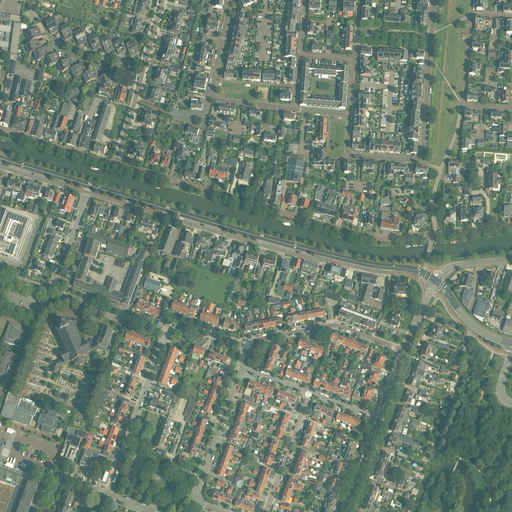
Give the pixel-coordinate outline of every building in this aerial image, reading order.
[(141,4),(140,7),(146,8),(148,2),(140,0),(138,0),(138,3),(141,4)] [(217,0),(216,8),(222,9),(223,5),(224,2),(223,0),(217,0)] [(363,8),(372,9),(372,3),(378,4),(378,0),(366,0),(366,9),(363,8)] [(483,0),(477,0),(477,2),(477,6),(476,10),(483,11),(484,11),(485,7),(483,7),(483,0)] [(510,7),(504,6),(503,12),(511,12),(511,2),(510,3),(510,7)] [(321,6),(309,5),(309,10),(315,11),(315,15),(320,15),(322,15),(322,11),(320,11),(321,6)] [(146,8),(140,7),(138,14),(144,16),(146,8)] [(355,8),(344,7),(343,17),(348,17),(348,13),(354,14),(355,8)] [(239,9),(236,23),(248,25),(242,24),(245,11),(239,9)] [(401,11),(400,17),(398,17),(384,16),(384,23),(397,24),(410,25),(411,18),(404,18),(405,12),(401,11)] [(427,12),(416,11),(416,12),(421,12),(420,21),(416,20),(415,25),(426,26),(427,12)] [(175,18),(175,19),(182,21),(183,18),(185,18),(186,15),(176,12),(175,15),(174,15),(174,18),(175,18)] [(369,13),(362,12),(362,21),(374,22),(374,17),(368,17),(369,13)] [(210,15),(208,25),(218,27),(220,21),(213,20),(214,16),(210,15)] [(45,23),(51,34),(59,30),(53,18),(45,23)] [(475,29),(481,30),(481,25),(492,26),(492,19),(475,18),(475,29)] [(175,19),(173,25),(181,27),(182,21),(175,19)] [(134,26),(134,27),(140,28),(142,22),(136,20),(135,24),(133,23),(132,26),(134,26)] [(502,27),(507,27),(506,34),(511,34),(511,22),(507,22),(503,22),(502,27)] [(21,24),(14,23),(10,53),(17,54),(21,24)] [(236,23),(235,28),(246,31),(248,25),(236,23)] [(308,23),(308,24),(307,34),(317,35),(318,30),(314,30),(314,24),(308,23)] [(60,29),(66,41),(74,36),(68,25),(60,29)] [(171,31),(181,34),(182,28),(181,27),(173,25),(171,31)] [(218,27),(208,25),(206,34),(210,35),(211,31),(217,33),(218,27)] [(42,36),(38,28),(26,34),(30,42),(42,36)] [(235,28),(234,34),(245,36),(246,32),(246,31),(235,28)] [(343,33),(342,39),(352,40),(353,29),(347,28),(347,33),(343,33)] [(74,34),(80,46),(88,42),(82,30),(74,34)] [(234,34),(232,39),(242,41),(244,42),(245,36),(234,34)] [(88,39),(94,51),(102,47),(96,35),(88,39)] [(100,41),(106,53),(114,49),(109,37),(100,41)] [(168,37),(166,44),(174,46),(174,45),(177,46),(178,40),(168,37)] [(113,43),(119,55),(127,51),(121,39),(113,43)] [(352,40),(342,39),(342,46),(346,47),(345,50),(351,51),(352,40)] [(42,48),(37,40),(26,46),(30,54),(42,48)] [(125,45),(131,57),(139,53),(134,41),(125,45)] [(312,52),(323,53),(323,47),(319,46),(319,42),(313,42),(312,52)] [(198,52),(212,56),(213,50),(207,49),(208,45),(203,44),(202,43),(201,47),(203,48),(201,53),(198,52)] [(478,53),(484,54),(485,50),(483,50),(484,44),(473,43),(472,49),(478,50),(478,53)] [(166,44),(164,50),(175,53),(175,52),(172,52),(174,46),(166,44)] [(49,56),(45,47),(33,53),(37,62),(49,56)] [(362,49),(361,60),(365,60),(365,56),(371,56),(372,53),(372,51),(372,50),(362,49)] [(163,55),(162,56),(173,59),(170,58),(171,55),(174,55),(175,53),(164,50),(164,52),(163,52),(162,55),(163,55)] [(230,50),(229,56),(241,59),(240,59),(242,52),(230,50)] [(207,55),(212,56),(198,52),(196,62),(199,63),(199,64),(205,65),(207,55)] [(505,57),(505,63),(511,64),(511,53),(502,52),(501,57),(505,57)] [(61,61),(57,53),(45,59),(49,67),(61,61)] [(424,65),(424,54),(411,53),(410,60),(419,60),(419,64),(424,65)] [(173,59),(162,56),(161,62),(171,65),(173,59)] [(229,56),(227,66),(233,68),(234,62),(240,63),(241,59),(229,56)] [(74,67),(70,58),(58,64),(62,73),(74,67)] [(295,59),(283,58),(282,62),(288,62),(288,68),(294,69),(295,59)] [(361,60),(360,70),(372,71),(373,67),(367,66),(367,65),(367,61),(365,60),(361,60)] [(17,63),(11,61),(8,74),(13,76),(17,63)] [(469,75),(475,76),(476,71),(483,72),(484,63),(477,62),(476,65),(470,64),(469,75)] [(511,64),(505,63),(500,63),(499,69),(498,69),(497,73),(504,73),(504,69),(510,70),(511,64)] [(86,72),(82,64),(70,69),(74,78),(86,72)] [(303,65),(302,73),(309,74),(309,73),(314,73),(314,75),(315,66),(303,65)] [(224,79),(234,80),(235,73),(230,73),(231,67),(233,68),(227,66),(224,79)] [(341,75),(341,76),(348,77),(348,68),(336,67),(336,77),(336,75),(341,75)] [(158,73),(157,74),(165,76),(168,77),(170,71),(167,71),(167,70),(163,69),(159,68),(158,71),(157,73),(158,73)] [(98,78),(94,69),(82,75),(86,83),(98,78)] [(35,82),(41,83),(43,73),(37,72),(35,82)] [(99,78),(104,86),(115,81),(111,72),(99,78)] [(197,73),(195,83),(206,85),(207,79),(201,78),(202,74),(197,73)] [(165,76),(157,74),(157,75),(156,75),(156,77),(156,78),(155,82),(159,83),(159,84),(163,85),(165,76)] [(296,75),(290,74),(289,79),(283,79),(283,83),(296,84),(296,75)] [(11,128),(19,131),(23,119),(24,117),(20,116),(22,109),(23,109),(24,105),(27,106),(28,101),(32,83),(22,80),(22,78),(17,77),(11,102),(16,103),(16,107),(15,109),(11,128)] [(167,83),(166,87),(179,91),(180,85),(170,82),(170,84),(167,83)] [(206,85),(195,83),(193,92),(198,93),(199,89),(205,91),(206,85)] [(116,93),(119,94),(126,96),(127,92),(126,92),(126,89),(120,88),(118,87),(116,93)] [(106,97),(107,98),(109,91),(104,89),(100,88),(98,95),(106,97)] [(153,88),(151,94),(162,97),(163,94),(165,93),(166,91),(153,88)] [(291,102),(292,90),(285,89),(285,90),(283,89),(283,95),(281,95),(281,101),(291,102)] [(467,101),(477,102),(478,102),(478,96),(473,96),(474,92),(467,91),(467,101)] [(126,96),(119,94),(116,93),(113,102),(119,103),(120,102),(123,102),(123,100),(125,101),(126,96)] [(503,93),(502,99),(499,99),(498,103),(508,104),(509,93),(503,93)] [(162,97),(151,94),(149,100),(160,104),(162,97)] [(36,121),(38,117),(40,111),(41,107),(43,100),(37,98),(33,111),(34,111),(34,112),(35,112),(33,119),(36,121)] [(300,106),(312,107),(313,98),(312,98),(312,100),(307,99),(307,98),(301,98),(300,106)] [(334,99),(333,109),(345,110),(346,101),(339,101),(339,102),(334,101),(334,99)] [(53,100),(49,111),(55,113),(58,102),(53,100)] [(100,143),(102,136),(112,108),(109,107),(111,102),(105,100),(104,106),(98,123),(96,127),(95,127),(92,136),(91,140),(97,142),(97,144),(96,144),(94,152),(95,153),(95,152),(98,153),(98,154),(100,154),(103,155),(104,155),(106,147),(107,147),(106,147),(102,146),(102,145),(101,145),(100,145),(100,143)] [(191,104),(191,110),(202,110),(203,101),(198,100),(196,100),(196,104),(191,104)] [(414,108),(413,110),(420,111),(421,102),(409,102),(414,102),(414,108)] [(64,103),(60,117),(61,117),(57,129),(64,131),(68,119),(73,121),(77,108),(72,106),(73,104),(69,103),(68,105),(64,103)] [(8,126),(9,126),(12,113),(10,113),(10,112),(11,108),(5,107),(4,109),(4,111),(0,123),(8,126)] [(406,118),(420,119),(420,111),(413,110),(413,113),(408,113),(408,118),(406,118)] [(40,111),(38,117),(44,119),(46,113),(45,113),(40,111)] [(78,111),(69,136),(67,144),(75,147),(79,133),(80,133),(82,126),(80,125),(84,113),(78,111)] [(465,111),(464,122),(469,123),(469,122),(471,123),(471,118),(478,119),(479,112),(465,111)] [(19,131),(25,133),(28,122),(29,119),(24,117),(23,119),(19,131)] [(149,119),(142,117),(140,121),(141,121),(141,123),(147,125),(150,126),(151,123),(148,122),(149,119)] [(209,127),(221,130),(223,120),(211,117),(209,127)] [(25,133),(30,135),(34,123),(33,123),(34,120),(29,119),(28,122),(25,133)] [(37,119),(37,122),(32,136),(41,139),(45,125),(43,124),(44,121),(37,119)] [(91,140),(95,127),(94,127),(96,122),(88,120),(79,148),(87,150),(91,140)] [(321,127),(320,131),(326,132),(327,121),(317,120),(317,126),(321,127)] [(50,136),(49,139),(54,141),(57,133),(54,132),(55,130),(56,130),(58,123),(54,122),(51,129),(52,129),(52,131),(50,136)] [(256,136),(257,136),(263,137),(263,132),(264,130),(264,127),(251,125),(251,130),(257,130),(256,136)] [(199,130),(190,126),(189,128),(187,127),(186,131),(188,132),(187,133),(192,134),(189,143),(197,145),(200,138),(197,137),(199,130)] [(500,133),(499,136),(499,137),(506,137),(506,133),(506,132),(506,131),(506,130),(506,127),(494,126),(494,133),(500,133)] [(353,136),(353,138),(357,138),(359,139),(360,133),(366,133),(366,129),(354,128),(353,136)] [(63,134),(62,136),(60,142),(66,144),(71,130),(69,129),(69,130),(66,129),(65,134),(63,134)] [(278,134),(278,136),(278,139),(284,139),(285,134),(291,134),(292,130),(279,129),(279,131),(278,134)] [(326,132),(320,131),(320,136),(316,135),(316,142),(326,142),(326,132)] [(354,150),(361,151),(361,144),(357,144),(357,138),(353,138),(352,150),(354,150)] [(462,140),(462,150),(468,150),(468,145),(474,145),(475,140),(462,140)] [(177,159),(178,159),(178,161),(182,163),(183,161),(184,161),(185,156),(190,157),(193,150),(187,149),(188,148),(184,147),(185,144),(179,142),(177,149),(180,149),(177,159)] [(402,150),(403,146),(400,146),(401,142),(395,142),(394,154),(400,154),(400,150),(402,150)] [(136,158),(139,147),(140,146),(133,144),(131,152),(130,155),(136,157),(136,158)] [(411,144),(411,150),(406,150),(406,154),(417,155),(418,145),(413,144),(411,144)] [(139,147),(136,158),(143,160),(145,151),(142,150),(142,148),(139,147)] [(154,164),(157,165),(158,164),(158,165),(161,155),(157,154),(159,149),(154,148),(152,157),(150,156),(150,159),(151,159),(150,162),(154,163),(154,164)] [(244,154),(252,156),(254,150),(245,148),(244,154)] [(323,167),(324,167),(324,161),(325,153),(319,152),(318,158),(314,158),(314,165),(323,166),(323,167)] [(160,165),(161,165),(161,166),(163,167),(164,166),(164,167),(165,166),(168,167),(171,158),(170,158),(172,154),(168,153),(166,157),(163,156),(160,165)] [(290,155),(285,181),(300,184),(305,157),(290,155)] [(196,173),(196,172),(199,162),(199,161),(195,161),(193,170),(191,169),(191,172),(186,171),(185,177),(195,179),(196,173)] [(324,161),(324,167),(330,167),(329,171),(334,171),(335,161),(324,161)] [(459,162),(449,161),(448,174),(458,174),(459,162)] [(199,173),(197,180),(202,181),(204,173),(206,164),(199,162),(196,172),(199,173)] [(345,162),(344,173),(354,174),(355,169),(351,169),(351,163),(345,162)] [(215,178),(218,167),(218,166),(218,167),(215,166),(215,164),(215,163),(215,164),(212,163),(209,177),(212,177),(212,178),(214,179),(215,178)] [(238,180),(248,182),(252,166),(242,163),(238,180)] [(363,170),(369,170),(369,174),(373,174),(374,164),(363,164),(363,170)] [(384,176),(393,177),(394,166),(388,165),(388,172),(384,171),(384,176)] [(394,166),(393,177),(394,172),(400,172),(399,176),(404,177),(405,167),(394,166)] [(218,167),(215,178),(216,179),(216,180),(218,180),(219,179),(223,180),(224,177),(227,177),(228,175),(227,175),(227,174),(228,174),(229,169),(226,169),(218,167)] [(420,168),(416,167),(416,174),(423,175),(423,178),(427,179),(428,168),(424,168),(420,168)] [(501,176),(489,176),(489,190),(493,190),(493,189),(497,189),(497,186),(498,185),(501,185),(501,176)] [(10,194),(12,195),(16,182),(14,182),(14,181),(10,179),(7,188),(11,189),(10,194)] [(266,198),(266,199),(270,199),(272,189),(268,189),(269,187),(270,187),(270,184),(269,184),(270,181),(265,180),(262,197),(266,198)] [(275,186),(272,203),(278,205),(280,196),(278,196),(278,194),(279,194),(283,194),(285,182),(280,181),(279,187),(275,186)] [(16,182),(12,195),(15,195),(16,193),(19,194),(18,199),(21,200),(23,193),(24,189),(21,188),(23,183),(18,182),(18,183),(16,182)] [(29,197),(32,198),(35,188),(32,187),(33,186),(28,185),(26,193),(30,195),(29,197)] [(35,188),(32,198),(34,198),(35,196),(39,197),(41,188),(37,187),(36,188),(35,188)] [(46,194),(43,194),(41,201),(43,202),(45,198),(47,199),(47,200),(52,202),(54,193),(47,190),(46,194)] [(325,203),(331,205),(334,205),(338,193),(329,190),(325,203)] [(290,195),(287,195),(286,200),(289,200),(288,204),(291,205),(291,206),(294,207),(294,206),(295,206),(296,197),(293,197),(293,194),(290,193),(290,195)] [(66,195),(60,210),(69,213),(69,212),(70,212),(71,209),(70,209),(74,198),(66,195)] [(306,200),(302,199),(300,207),(301,208),(304,209),(304,208),(305,209),(307,209),(309,201),(310,196),(307,196),(306,200)] [(321,214),(322,215),(325,205),(325,204),(319,203),(319,204),(317,209),(316,211),(317,212),(316,212),(321,214)] [(325,205),(322,215),(324,215),(324,214),(333,217),(336,208),(330,207),(331,205),(325,203),(325,204),(325,205)] [(97,214),(99,206),(100,206),(98,205),(96,204),(96,205),(94,204),(91,216),(93,217),(93,218),(96,219),(97,214)] [(460,210),(461,221),(467,221),(467,210),(466,207),(462,207),(462,204),(458,204),(458,205),(454,205),(455,210),(460,210)] [(111,210),(99,206),(97,214),(104,216),(103,218),(108,219),(108,217),(109,217),(111,210)] [(508,207),(504,207),(503,217),(504,217),(506,218),(507,217),(511,217),(511,206),(508,206),(508,207)] [(350,212),(348,221),(353,222),(354,218),(355,218),(356,214),(357,214),(358,208),(354,207),(353,213),(350,212)] [(475,209),(473,209),(473,218),(474,218),(475,219),(477,219),(477,218),(480,218),(480,219),(482,219),(482,218),(483,218),(483,209),(480,209),(480,208),(475,208),(475,209)] [(0,254),(2,255),(6,256),(8,257),(17,260),(16,259),(17,257),(17,255),(20,249),(20,248),(22,242),(23,241),(25,235),(25,233),(29,224),(29,223),(30,220),(32,221),(32,220),(6,210),(6,211),(7,212),(6,214),(6,216),(2,225),(2,226),(0,231),(0,254)] [(114,218),(121,220),(123,212),(116,210),(114,218)] [(455,220),(455,213),(452,213),(452,211),(448,211),(449,213),(447,213),(447,218),(445,218),(445,221),(447,221),(447,222),(449,222),(449,223),(451,223),(451,222),(453,222),(452,220),(455,220)] [(368,216),(367,216),(365,225),(366,225),(367,227),(369,227),(370,226),(371,226),(373,217),(374,213),(369,212),(368,216)] [(392,230),(397,231),(398,223),(397,223),(398,218),(392,217),(392,214),(382,213),(379,229),(381,230),(381,229),(385,229),(385,230),(392,231),(392,230)] [(57,224),(56,227),(63,230),(65,223),(57,220),(58,217),(50,214),(48,218),(54,220),(53,222),(57,224)] [(124,226),(129,228),(130,224),(133,224),(136,216),(129,214),(126,222),(124,226)] [(426,215),(423,215),(413,216),(414,219),(412,219),(413,222),(414,222),(414,226),(415,226),(416,227),(418,226),(419,225),(424,225),(424,224),(427,223),(426,219),(426,215)] [(141,228),(152,231),(154,224),(143,220),(141,228)] [(86,232),(92,234),(94,228),(88,226),(86,232)] [(159,251),(163,252),(169,254),(177,231),(168,228),(159,251)] [(52,236),(50,241),(58,243),(59,243),(60,240),(59,240),(60,239),(59,238),(59,237),(56,236),(57,234),(46,230),(45,234),(52,236)] [(182,242),(188,244),(191,234),(185,232),(185,233),(184,233),(183,236),(184,237),(182,242)] [(87,243),(88,243),(84,255),(95,259),(100,244),(107,246),(105,253),(127,259),(130,249),(133,250),(134,247),(131,246),(88,233),(86,240),(86,241),(85,241),(87,243)] [(199,246),(202,247),(205,238),(202,237),(202,238),(199,237),(195,248),(199,249),(199,246)] [(205,238),(202,247),(205,248),(204,251),(206,252),(206,250),(208,251),(211,240),(208,239),(205,238)] [(50,241),(48,247),(56,250),(58,246),(57,246),(58,243),(50,241)] [(217,242),(214,249),(214,251),(211,250),(211,252),(210,255),(207,262),(211,263),(213,256),(213,255),(216,256),(216,254),(219,255),(220,252),(223,243),(220,242),(219,243),(217,242)] [(186,253),(182,252),(185,245),(179,243),(174,256),(184,259),(186,253)] [(223,243),(220,252),(223,253),(222,256),(225,257),(229,246),(226,245),(226,244),(223,243)] [(239,269),(241,262),(243,257),(242,257),(246,246),(236,243),(232,254),(240,256),(239,258),(238,258),(237,260),(234,267),(239,269)] [(45,249),(44,251),(54,255),(55,252),(56,250),(48,247),(47,250),(45,249)] [(105,288),(93,283),(93,281),(86,278),(93,261),(83,258),(76,278),(77,278),(76,280),(73,286),(119,303),(120,303),(121,303),(121,304),(128,306),(144,262),(146,263),(149,253),(140,250),(138,257),(136,257),(123,294),(114,291),(118,281),(109,278),(105,288)] [(54,255),(44,251),(42,255),(45,256),(44,257),(51,260),(51,259),(52,259),(53,258),(54,255)] [(251,264),(251,265),(254,254),(250,253),(247,253),(245,263),(241,262),(239,269),(242,270),(244,265),(245,265),(245,264),(250,265),(251,264)] [(254,254),(251,265),(254,265),(253,266),(254,268),(255,268),(254,274),(257,275),(259,267),(257,266),(259,256),(257,255),(257,254),(254,254)] [(266,266),(269,267),(271,258),(268,257),(268,258),(265,257),(263,266),(265,267),(266,266)] [(299,261),(296,260),(292,270),(295,271),(295,268),(299,269),(302,262),(301,262),(301,261),(299,260),(299,261)] [(175,261),(170,272),(174,274),(176,274),(178,270),(180,265),(180,263),(179,262),(175,261)] [(284,262),(283,262),(280,272),(284,273),(282,279),(287,280),(288,275),(289,274),(290,268),(288,268),(289,263),(286,262),(284,261),(284,262)] [(37,262),(35,267),(43,270),(45,267),(44,267),(45,265),(44,265),(44,264),(39,262),(39,263),(37,262)] [(306,274),(307,271),(309,264),(309,263),(307,262),(307,263),(304,262),(301,269),(302,269),(301,271),(301,272),(306,274)] [(309,264),(307,271),(316,274),(318,267),(316,266),(315,265),(314,265),(313,265),(309,264)] [(327,278),(327,277),(325,279),(331,281),(332,278),(334,279),(335,276),(344,279),(347,270),(342,269),(342,268),(337,267),(337,266),(335,266),(331,265),(330,265),(330,266),(328,273),(325,272),(323,277),(327,278)] [(485,288),(490,273),(487,272),(487,273),(484,273),(482,280),(481,286),(485,288)] [(495,275),(490,273),(485,288),(490,289),(492,283),(494,279),(493,279),(495,275)] [(503,290),(511,293),(511,275),(508,274),(503,290)] [(361,283),(369,284),(370,277),(363,275),(361,283)] [(460,286),(466,288),(461,301),(469,303),(474,289),(470,288),(474,278),(464,275),(464,276),(463,276),(461,280),(462,280),(460,286)] [(372,292),(376,293),(377,290),(373,289),(374,285),(376,286),(378,278),(370,277),(369,284),(361,283),(361,287),(362,288),(358,302),(368,306),(372,292)] [(144,288),(158,293),(161,284),(147,279),(144,288)] [(344,290),(351,291),(353,281),(347,279),(344,290)] [(283,289),(291,292),(293,286),(285,283),(283,289)] [(387,294),(387,305),(390,306),(390,299),(392,299),(392,298),(395,298),(395,294),(407,295),(407,289),(410,289),(411,285),(408,285),(407,285),(407,284),(404,284),(404,285),(398,284),(396,284),(395,284),(392,284),(392,288),(394,288),(394,294),(387,294)] [(292,292),(298,294),(301,287),(297,285),(296,288),(294,287),(292,292)] [(374,299),(380,301),(384,291),(378,289),(377,290),(376,293),(374,299)] [(136,309),(142,311),(145,304),(146,303),(139,300),(136,309)] [(338,317),(345,319),(349,310),(342,307),(344,302),(341,300),(337,312),(339,313),(338,317)] [(478,300),(473,315),(484,318),(489,304),(478,300)] [(181,301),(180,304),(179,304),(177,311),(183,313),(185,306),(186,304),(183,303),(183,302),(181,301)] [(171,309),(177,311),(179,304),(174,302),(171,309)] [(142,311),(148,314),(151,307),(145,304),(142,311)] [(323,310),(319,311),(319,308),(319,307),(318,308),(318,304),(315,304),(316,308),(316,311),(317,311),(318,318),(324,317),(323,310)] [(183,313),(188,315),(191,308),(185,306),(183,313)] [(156,308),(153,315),(159,317),(162,310),(156,308)] [(191,308),(188,315),(194,317),(196,310),(191,308)] [(269,321),(270,327),(276,326),(273,313),(273,308),(270,309),(272,317),(272,320),(270,320),(269,315),(268,316),(269,321)] [(293,309),(291,309),(293,323),(300,321),(298,315),(295,315),(294,312),(293,309)] [(345,319),(352,322),(356,312),(349,310),(345,319)] [(208,314),(209,312),(207,311),(206,314),(202,312),(200,319),(205,321),(208,314)] [(211,312),(209,312),(208,314),(205,321),(211,323),(214,316),(210,315),(211,312)] [(275,312),(273,313),(276,326),(282,325),(281,318),(278,319),(277,316),(276,316),(275,312)] [(352,322),(359,325),(363,315),(356,312),(352,322)] [(390,325),(397,327),(397,326),(398,326),(399,324),(398,324),(400,319),(399,319),(400,315),(394,312),(391,319),(392,320),(390,325)] [(214,316),(211,323),(217,326),(219,318),(216,317),(217,316),(217,314),(215,313),(214,316)] [(223,328),(228,330),(232,319),(232,320),(228,318),(229,317),(226,316),(227,315),(223,314),(221,319),(225,320),(223,328)] [(359,325),(367,327),(370,318),(363,315),(359,325)] [(252,317),(250,317),(253,331),(259,330),(258,323),(254,324),(254,322),(254,321),(252,321),(252,317)] [(370,318),(367,327),(374,330),(375,327),(378,328),(381,319),(378,318),(377,320),(370,318)] [(232,319),(228,330),(234,332),(235,329),(237,330),(239,325),(236,324),(237,323),(235,323),(236,320),(232,319)] [(51,372),(52,373),(53,371),(56,372),(55,374),(57,374),(56,374),(59,367),(71,361),(72,363),(74,362),(76,365),(75,365),(76,366),(76,365),(79,366),(79,367),(80,367),(80,366),(83,365),(84,365),(84,364),(85,361),(86,361),(86,360),(85,360),(84,357),(89,355),(88,353),(97,349),(105,352),(105,353),(104,355),(104,356),(113,331),(102,327),(99,335),(101,336),(99,340),(100,340),(99,341),(98,343),(90,347),(88,342),(87,342),(86,338),(81,341),(80,340),(81,339),(81,338),(80,339),(78,334),(79,334),(78,333),(77,334),(75,329),(77,328),(75,325),(76,324),(77,323),(76,321),(74,320),(67,324),(66,321),(64,322),(64,320),(63,321),(63,322),(63,323),(61,324),(60,323),(58,323),(59,323),(60,324),(58,325),(59,328),(53,330),(54,331),(55,331),(58,337),(57,337),(57,338),(58,337),(60,342),(59,342),(59,343),(60,343),(62,347),(61,348),(62,348),(63,348),(65,353),(59,355),(62,360),(55,363),(52,372),(51,372)] [(503,332),(511,334),(511,321),(507,320),(503,332)] [(4,341),(23,348),(30,331),(22,328),(18,326),(10,323),(10,324),(4,341)] [(434,329),(433,332),(444,336),(444,334),(442,334),(444,329),(443,328),(441,327),(440,327),(435,326),(434,326),(433,328),(434,329)] [(125,339),(131,341),(134,335),(128,332),(125,339)] [(444,336),(433,332),(432,335),(431,335),(430,337),(431,337),(431,338),(439,341),(441,336),(443,337),(444,336)] [(465,339),(473,342),(474,338),(467,333),(465,339)] [(335,346),(336,343),(339,336),(333,334),(330,341),(333,342),(332,345),(333,345),(335,346)] [(131,341),(137,343),(139,337),(134,335),(131,341)] [(336,343),(342,345),(345,339),(339,336),(336,343)] [(137,343),(142,346),(145,339),(139,337),(137,343)] [(145,339),(142,346),(148,348),(151,341),(145,339)] [(342,345),(348,347),(351,341),(345,339),(342,345)] [(298,346),(302,348),(304,349),(307,342),(300,340),(298,346)] [(353,342),(351,341),(348,347),(354,349),(356,343),(356,342),(354,341),(353,342)] [(304,349),(310,351),(312,344),(307,342),(304,349)] [(423,350),(431,353),(433,354),(434,352),(435,350),(436,348),(435,348),(436,346),(428,343),(427,345),(425,345),(424,347),(423,347),(422,349),(422,350),(423,350)] [(310,351),(316,353),(318,347),(312,344),(310,351)] [(364,356),(365,356),(368,347),(362,345),(359,351),(358,354),(359,354),(361,355),(362,355),(362,356),(364,356)] [(273,346),(271,352),(277,354),(280,348),(273,346)] [(195,347),(192,356),(199,358),(200,355),(203,356),(205,350),(195,347)] [(318,347),(316,353),(322,355),(324,349),(318,347)] [(171,348),(169,355),(176,357),(177,358),(180,351),(171,348)] [(423,350),(422,350),(420,356),(423,356),(422,359),(434,364),(436,359),(429,357),(431,353),(423,350)] [(0,368),(0,374),(7,377),(11,379),(19,357),(6,352),(0,368)] [(214,363),(215,361),(214,361),(217,354),(211,352),(210,355),(207,354),(205,360),(208,361),(208,359),(212,361),(211,362),(214,363)] [(271,352),(269,358),(275,360),(277,354),(271,352)] [(220,364),(223,356),(217,354),(214,361),(215,361),(220,363),(220,364)] [(378,354),(376,360),(384,362),(385,360),(386,357),(378,354)] [(133,361),(133,362),(143,365),(145,359),(138,357),(135,356),(134,359),(128,357),(127,359),(133,361)] [(223,356),(220,364),(226,366),(229,359),(223,356)] [(269,358),(267,363),(273,366),(276,367),(278,361),(275,360),(269,358)] [(167,360),(165,366),(172,368),(174,363),(167,360)] [(384,362),(376,360),(374,365),(382,368),(383,366),(384,363),(383,363),(384,362)] [(415,365),(414,368),(422,370),(423,368),(425,369),(427,365),(428,366),(429,366),(429,367),(438,370),(439,367),(430,364),(429,363),(423,361),(421,360),(420,363),(416,362),(415,362),(414,364),(414,365),(415,365)] [(126,363),(126,365),(141,370),(143,365),(133,362),(132,365),(126,363)] [(273,366),(267,363),(265,369),(271,372),(273,366)] [(141,370),(126,365),(125,367),(133,371),(132,374),(139,376),(141,370)] [(412,373),(412,374),(420,376),(422,370),(414,368),(413,370),(412,370),(411,372),(411,373),(412,373)] [(286,376),(292,378),(294,371),(288,369),(286,376)] [(294,371),(292,378),(297,380),(300,373),(301,370),(298,369),(297,369),(296,369),(295,369),(294,371)] [(307,373),(303,382),(309,384),(312,378),(308,376),(310,370),(308,369),(307,373)] [(163,371),(161,377),(168,379),(170,374),(163,371)] [(372,371),(370,377),(378,379),(379,379),(379,377),(380,374),(372,371)] [(297,380),(303,382),(307,373),(304,372),(303,375),(300,373),(297,380)] [(409,378),(409,379),(420,383),(422,377),(420,376),(412,374),(411,373),(411,374),(410,376),(409,376),(409,378)] [(314,386),(320,388),(322,381),(323,379),(324,375),(322,374),(321,378),(317,377),(314,386)] [(168,379),(161,377),(158,383),(167,386),(169,380),(168,379)] [(378,379),(370,377),(368,382),(375,385),(376,383),(377,382),(378,381),(377,380),(378,379)] [(122,382),(135,387),(136,384),(137,384),(138,382),(137,381),(128,378),(127,381),(122,379),(121,382),(122,382)] [(217,378),(215,383),(221,386),(223,380),(217,378)] [(420,383),(409,379),(408,379),(407,382),(408,382),(407,384),(407,385),(408,385),(415,388),(418,389),(420,383)] [(254,391),(254,390),(256,384),(257,383),(250,381),(247,389),(254,391)] [(320,388),(326,390),(328,384),(322,381),(320,388)] [(125,385),(123,389),(126,390),(133,392),(134,392),(135,390),(134,389),(135,387),(122,382),(121,384),(125,385)] [(326,390),(332,392),(335,383),(333,382),(332,382),(331,385),(328,384),(326,390)] [(105,390),(111,392),(112,389),(113,390),(114,389),(113,388),(110,387),(112,384),(107,383),(105,390)] [(337,394),(340,388),(336,387),(337,384),(335,383),(332,392),(334,393),(334,394),(336,395),(337,394)] [(346,387),(343,397),(349,399),(351,392),(348,391),(349,388),(350,385),(348,384),(346,387)] [(341,396),(343,397),(346,387),(344,386),(341,385),(340,388),(337,394),(337,395),(337,396),(340,397),(341,396)] [(267,388),(262,386),(258,396),(260,396),(261,395),(264,396),(265,395),(265,394),(267,388)] [(126,390),(123,389),(120,387),(119,390),(123,391),(121,395),(131,398),(132,397),(133,396),(132,395),(133,392),(126,390)] [(267,388),(265,394),(265,395),(271,398),(274,390),(268,387),(267,388)] [(362,393),(364,394),(371,396),(372,396),(373,394),(372,393),(373,391),(366,388),(365,390),(363,390),(362,393)] [(371,396),(364,394),(363,397),(359,396),(360,393),(359,393),(360,392),(355,390),(352,399),(364,403),(365,400),(369,402),(370,399),(371,399),(372,398),(371,397),(371,396)] [(107,401),(110,393),(103,391),(98,404),(102,405),(105,400),(107,401)] [(407,391),(405,397),(413,400),(415,401),(418,395),(407,391)] [(207,400),(208,401),(208,400),(215,403),(217,397),(211,395),(210,395),(208,394),(204,392),(203,394),(207,396),(208,397),(207,400)] [(282,402),(283,400),(285,394),(279,392),(277,398),(276,400),(282,402)] [(0,417),(26,426),(26,424),(30,425),(33,416),(35,417),(39,406),(25,401),(26,399),(22,397),(15,395),(9,393),(0,417)] [(429,396),(426,395),(420,393),(419,396),(424,398),(424,400),(427,401),(429,396)] [(283,400),(289,403),(291,396),(285,394),(283,400)] [(291,396),(289,403),(295,405),(297,398),(291,396)] [(413,400),(405,397),(403,403),(410,405),(410,406),(410,405),(413,400)] [(150,407),(156,409),(159,400),(156,399),(155,401),(152,400),(150,407)] [(161,411),(164,404),(164,402),(159,400),(156,409),(161,411)] [(118,404),(116,411),(125,414),(125,413),(128,404),(128,405),(129,404),(120,401),(118,404),(119,404),(119,405),(118,404)] [(240,410),(247,413),(248,413),(250,406),(251,404),(245,402),(244,404),(242,404),(240,404),(240,406),(241,407),(240,410)] [(164,404),(161,411),(167,413),(167,412),(170,413),(171,410),(171,408),(169,407),(169,406),(164,404)] [(314,412),(320,414),(322,407),(316,405),(314,412)] [(213,408),(206,406),(204,412),(210,414),(213,408)] [(320,414),(326,416),(328,410),(322,407),(320,414)] [(398,411),(397,413),(405,416),(408,417),(410,411),(400,407),(399,407),(398,407),(397,410),(398,411)] [(61,423),(60,422),(62,417),(57,415),(53,413),(49,411),(49,412),(44,410),(42,414),(42,416),(41,415),(38,424),(39,424),(38,427),(37,429),(42,431),(42,432),(46,433),(50,435),(50,434),(55,436),(57,433),(57,431),(58,431),(61,423)] [(240,410),(239,416),(245,418),(248,419),(252,421),(252,419),(249,417),(246,415),(247,413),(240,410)] [(328,410),(326,416),(332,418),(334,412),(328,410)] [(110,414),(110,415),(123,420),(124,417),(125,417),(126,415),(125,414),(116,411),(114,414),(111,412),(110,414)] [(336,420),(342,422),(345,416),(339,413),(336,420)] [(397,413),(395,419),(403,422),(405,416),(397,413)] [(284,414),(282,420),(288,422),(291,416),(284,414)] [(123,420),(110,415),(109,417),(116,420),(114,423),(121,426),(121,425),(122,425),(123,423),(122,422),(123,420)] [(205,421),(206,418),(200,415),(197,423),(193,421),(193,423),(206,428),(208,422),(205,421)] [(342,422),(348,424),(350,418),(345,416),(342,422)] [(277,425),(280,426),(286,428),(288,422),(282,420),(277,418),(274,417),(273,419),(278,421),(277,425)] [(351,427),(353,428),(356,420),(350,418),(348,424),(352,426),(351,427)] [(164,420),(162,425),(169,428),(171,429),(172,426),(170,425),(171,422),(172,421),(167,419),(166,420),(164,420)] [(394,419),(392,424),(404,429),(405,426),(402,425),(403,422),(395,419),(394,419)] [(356,420),(353,428),(352,431),(358,433),(360,430),(358,429),(358,428),(359,428),(360,424),(361,422),(356,420)] [(236,422),(234,427),(248,432),(248,430),(245,429),(245,428),(241,427),(243,424),(236,422)] [(198,428),(197,431),(203,434),(206,428),(193,423),(192,425),(196,427),(195,427),(198,428)] [(310,423),(308,429),(314,431),(319,433),(322,434),(323,432),(320,430),(320,429),(319,429),(320,426),(310,423)] [(394,432),(393,434),(409,440),(410,437),(402,434),(404,429),(392,424),(390,430),(391,431),(394,432)] [(162,425),(160,431),(167,433),(169,428),(162,425)] [(280,426),(278,431),(284,434),(286,428),(280,426)] [(111,431),(110,434),(117,436),(119,431),(119,430),(113,428),(111,431)] [(308,429),(305,435),(312,437),(314,431),(308,429)] [(77,436),(85,439),(87,433),(79,430),(77,436)] [(160,431),(158,436),(165,439),(167,433),(160,431)] [(284,434),(278,431),(276,437),(282,440),(284,434)] [(260,434),(253,432),(251,438),(258,440),(260,434)] [(239,435),(232,433),(231,433),(229,439),(230,439),(229,442),(236,445),(238,438),(241,439),(245,440),(244,441),(247,442),(248,439),(239,436),(239,435)] [(110,434),(108,440),(115,442),(117,436),(110,434)] [(389,440),(388,442),(399,446),(401,440),(408,443),(411,443),(412,441),(409,440),(393,434),(392,437),(390,436),(389,436),(388,439),(388,440),(389,440)] [(65,460),(67,461),(73,463),(82,440),(68,435),(65,444),(61,456),(63,456),(62,457),(64,458),(65,457),(66,458),(65,460)] [(305,435),(303,441),(310,443),(313,444),(315,438),(312,437),(305,435)] [(158,436),(156,442),(164,444),(165,439),(158,436)] [(195,437),(193,443),(199,445),(201,439),(195,437)] [(86,439),(83,447),(89,449),(91,445),(92,441),(86,439)] [(106,446),(106,445),(113,448),(115,442),(108,440),(105,439),(104,442),(103,445),(106,446)] [(265,442),(264,444),(277,449),(279,443),(270,439),(268,443),(265,442)] [(310,443),(303,441),(301,447),(308,449),(310,443)] [(164,444),(156,442),(154,448),(158,449),(162,450),(164,444)] [(345,447),(355,451),(356,448),(357,448),(358,446),(357,446),(357,445),(350,442),(349,445),(346,444),(345,447)] [(399,446),(388,442),(387,444),(386,444),(385,447),(385,448),(386,448),(394,451),(394,450),(397,451),(399,446)] [(268,452),(275,455),(277,449),(264,444),(263,447),(269,449),(268,452)] [(113,448),(106,445),(106,446),(103,454),(107,456),(108,453),(111,454),(113,451),(112,450),(113,448)] [(228,446),(225,452),(232,454),(234,448),(228,446)] [(345,447),(343,453),(353,456),(354,454),(355,454),(355,452),(355,451),(345,447)] [(197,451),(191,448),(189,454),(195,457),(197,451)] [(97,460),(99,456),(98,456),(99,455),(86,450),(85,452),(80,466),(87,468),(87,467),(93,470),(96,461),(97,460)] [(258,455),(260,456),(272,460),(275,455),(268,452),(264,451),(263,454),(259,452),(258,455)] [(299,457),(312,462),(313,459),(310,458),(310,457),(309,457),(311,454),(308,453),(302,451),(299,457)] [(225,452),(223,458),(230,460),(232,461),(236,462),(236,460),(233,459),(233,458),(231,457),(232,454),(225,452)] [(353,456),(343,453),(341,459),(351,462),(351,461),(352,462),(353,459),(352,459),(353,456)] [(381,459),(389,461),(391,462),(393,457),(391,456),(391,455),(383,453),(382,453),(381,455),(381,456),(382,456),(381,459)] [(272,460),(260,456),(259,457),(259,458),(262,459),(261,463),(264,464),(270,466),(272,460)] [(299,457),(297,463),(305,466),(307,462),(311,464),(314,465),(315,463),(312,462),(299,457)] [(379,464),(386,467),(389,461),(381,459),(380,460),(379,461),(378,463),(378,464),(379,464)] [(221,463),(219,469),(225,471),(228,465),(221,463)] [(297,463),(295,469),(310,474),(311,472),(309,471),(306,470),(307,466),(305,466),(297,463)] [(337,463),(335,468),(342,471),(343,468),(344,469),(345,466),(344,466),(345,465),(337,463)] [(377,470),(376,470),(384,473),(386,467),(379,464),(377,470)] [(264,468),(262,475),(268,477),(271,471),(264,468)] [(342,471),(335,468),(333,468),(332,470),(331,470),(330,472),(331,472),(330,473),(326,471),(325,474),(331,476),(332,474),(333,474),(340,477),(341,476),(342,474),(341,474),(342,471)] [(225,471),(219,469),(217,475),(223,477),(225,471)] [(310,474),(295,469),(293,475),(302,478),(303,475),(308,477),(309,477),(310,474)] [(0,511),(27,511),(37,486),(36,485),(37,482),(33,481),(33,480),(31,479),(30,479),(7,471),(4,472),(0,470),(0,511)] [(384,473),(376,470),(376,473),(375,472),(375,473),(374,475),(374,476),(382,479),(384,473)] [(262,475),(260,480),(266,483),(268,477),(262,475)] [(290,478),(288,484),(294,486),(296,480),(290,478)] [(250,481),(249,483),(264,489),(266,483),(260,480),(257,479),(256,483),(250,481)] [(331,479),(329,485),(336,488),(337,485),(338,485),(339,483),(338,483),(339,482),(331,479)] [(264,489),(249,483),(249,486),(254,488),(253,491),(262,495),(264,489)] [(288,484),(285,490),(292,492),(293,488),(301,491),(302,489),(299,488),(294,486),(288,484)] [(336,488),(329,485),(327,491),(334,493),(335,493),(336,490),(335,490),(336,488)] [(370,490),(369,492),(376,495),(379,489),(371,486),(370,486),(369,489),(370,490)] [(213,499),(219,501),(221,494),(222,491),(216,489),(213,499)] [(219,501),(225,503),(230,490),(227,489),(224,496),(221,494),(219,501)] [(230,490),(225,503),(231,505),(233,499),(229,497),(232,491),(230,490)] [(398,490),(397,493),(406,496),(405,498),(410,499),(412,495),(398,490)] [(65,492),(62,498),(71,501),(73,495),(65,492)] [(367,498),(377,502),(379,496),(376,495),(369,492),(368,494),(367,494),(366,497),(367,498)] [(235,507),(241,509),(244,503),(245,500),(246,496),(243,495),(241,502),(238,500),(235,507)] [(290,498),(283,495),(281,501),(288,504),(290,498)] [(330,497),(328,503),(335,506),(336,503),(337,503),(337,501),(337,500),(330,497)] [(62,498),(60,503),(68,506),(71,501),(62,498)] [(365,501),(364,504),(372,506),(375,508),(377,502),(367,498),(366,498),(365,498),(364,500),(365,501)] [(60,503),(58,509),(66,511),(68,506),(60,503)] [(328,503),(326,509),(333,511),(334,509),(335,509),(335,507),(335,506),(328,503)]
